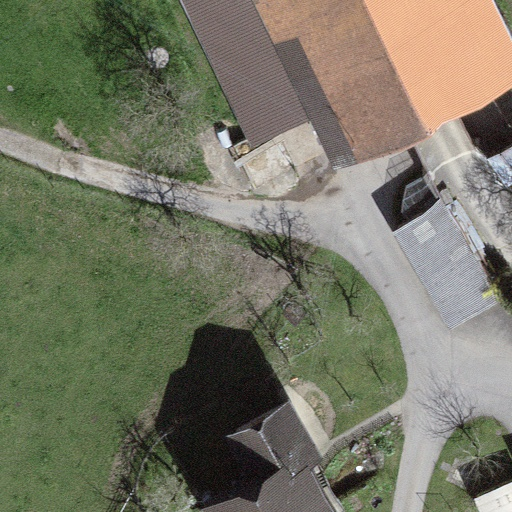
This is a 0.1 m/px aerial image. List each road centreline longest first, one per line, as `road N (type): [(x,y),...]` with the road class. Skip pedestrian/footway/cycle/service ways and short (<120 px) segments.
road 1 (track): [(0,137),(369,255),(424,369)]
road 2 (track): [(404,511),(424,369),(476,364),(511,374)]
